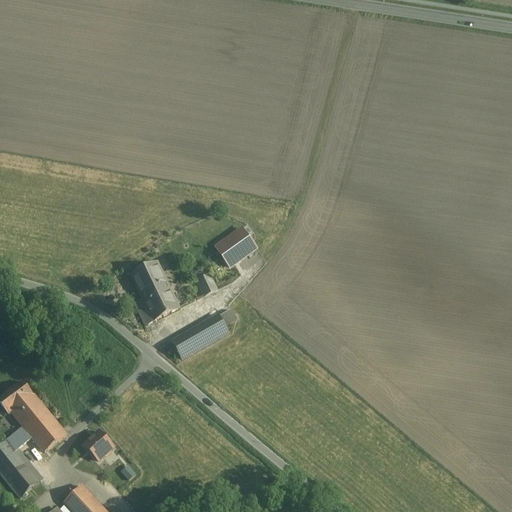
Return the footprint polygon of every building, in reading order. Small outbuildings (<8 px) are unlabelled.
[(241,230),(216,248),(231,269),(256,251),(241,230)] [(157,264),(131,277),(143,301),(134,305),(145,327),(145,326),(146,327),(179,310),(157,264)] [(217,292),(209,277),(197,282),(205,298),(217,292)] [(230,311),(219,317),(225,327),(227,327),(236,322),(230,311)] [(219,317),(202,328),(172,344),(181,360),(192,354),(197,363),(204,359),(234,342),(225,327),(219,317)] [(52,419),(33,397),(23,383),(0,400),(0,404),(9,415),(11,413),(23,428),(32,439),(45,453),(67,437),(51,419),(52,419)] [(23,428),(6,442),(6,443),(0,447),(0,474),(20,500),(43,480),(30,464),(18,450),(32,439),(23,428)] [(114,450),(99,433),(84,446),(99,463),(104,458),(107,458),(111,455),(111,452),(114,450)] [(129,481),(137,475),(129,466),(122,473),(129,481)] [(82,488),(64,504),(68,508),(71,511),(104,511),(100,507),(82,488)]
